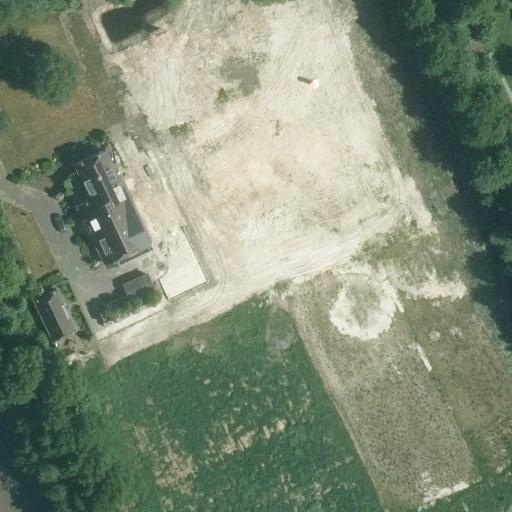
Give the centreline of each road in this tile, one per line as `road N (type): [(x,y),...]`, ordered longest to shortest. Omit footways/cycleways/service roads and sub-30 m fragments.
road 1 (residential): [(214,0),(380,355)]
road 2 (residential): [(380,355),(420,437),(283,504),(243,422)]
road 3 (residential): [(243,422),(380,355)]
